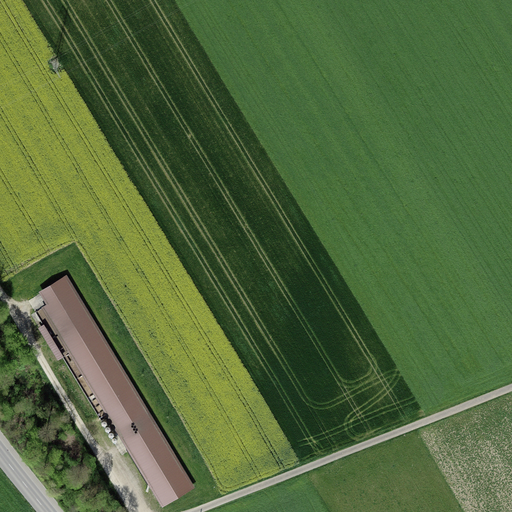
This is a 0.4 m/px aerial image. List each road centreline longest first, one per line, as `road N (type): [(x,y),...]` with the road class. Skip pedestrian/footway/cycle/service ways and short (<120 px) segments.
road 1 (track): [(193,511),(511,388)]
road 2 (track): [(130,511),(0,295)]
